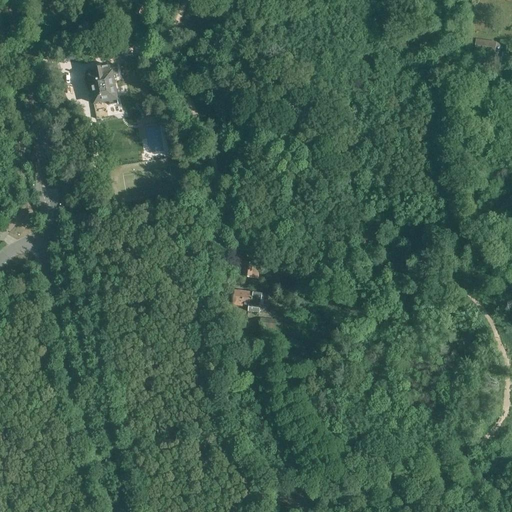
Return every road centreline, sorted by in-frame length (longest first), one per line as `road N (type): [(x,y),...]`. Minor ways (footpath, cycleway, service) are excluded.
road 1 (track): [(301,511),(253,458),(230,413),(221,370),(222,235),(213,156),(169,62),(186,0)]
road 2 (tertiary): [(126,511),(61,233)]
road 3 (tertiary): [(45,236),(73,379),(114,511)]
road 4 (tertiary): [(39,167),(7,0)]
